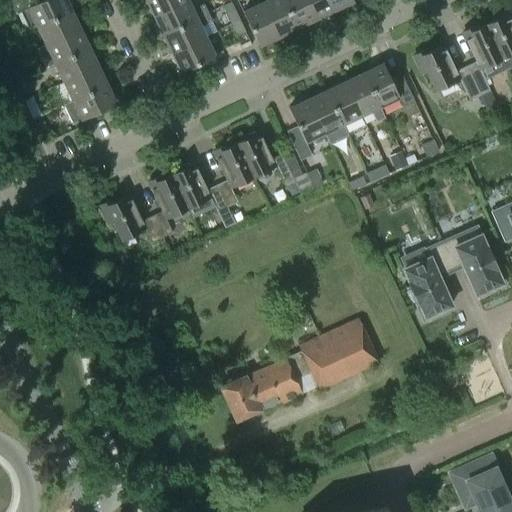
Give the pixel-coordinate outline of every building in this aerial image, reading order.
[(64,0),(40,0),(39,0),(12,0),(10,1),(15,14),(16,13),(25,32),(36,26),(36,25),(69,9),(64,0)] [(145,0),(153,16),(185,0),(145,0)] [(192,9),(187,0),(185,0),(153,16),(162,34),(207,12),(203,4),(192,9)] [(296,28),(282,0),(267,0),(261,3),(277,37),(296,28)] [(315,19),(305,0),(282,0),(296,28),(315,19)] [(328,0),(305,0),(315,19),(334,10),(328,0)] [(328,0),(334,10),(353,1),(352,0),(328,0)] [(277,37),(261,3),(242,12),(258,46),(277,37)] [(78,28),(69,9),(36,25),(36,26),(45,44),(78,28)] [(230,24),(238,20),(233,9),(225,13),(230,24)] [(511,52),(511,22),(506,11),(494,17),(495,20),(485,24),(501,57),(511,52)] [(207,12),(162,34),(171,53),(205,37),(200,26),(211,21),(207,12)] [(244,31),(238,20),(230,24),(236,35),(244,31)] [(501,57),(485,24),(476,29),(474,26),(462,32),(475,61),(479,68),(501,57)] [(0,37),(2,42),(11,38),(6,27),(0,29),(0,37)] [(78,28),(38,48),(47,67),(54,63),(87,47),(78,28)] [(214,56),(205,37),(171,53),(180,72),(214,56)] [(16,49),(11,38),(2,42),(7,53),(16,49)] [(458,78),(455,71),(442,45),(427,52),(425,50),(412,56),(420,73),(426,70),(435,89),(458,78)] [(96,66),(87,47),(54,63),(63,82),(96,66)] [(511,52),(501,57),(506,68),(511,65),(511,52)] [(501,57),(479,68),(484,79),(506,68),(501,57)] [(484,79),(479,68),(475,61),(465,66),(479,94),(489,90),(484,79)] [(398,69),(387,74),(382,63),(363,72),(379,106),(397,98),(402,107),(414,101),(398,69)] [(20,79),(29,75),(23,64),(15,68),(20,79)] [(96,66),(63,82),(72,100),(105,84),(96,66)] [(465,66),(455,71),(458,78),(468,99),(479,94),(465,66)] [(363,72),(345,81),(361,115),(364,123),(383,114),(379,106),(363,72)] [(34,86),(29,75),(20,79),(25,90),(34,86)] [(361,115),(345,81),(326,90),(342,124),(361,115)] [(72,100),(63,105),(72,123),(114,103),(105,84),(72,100)] [(342,124),(326,90),(307,99),(323,133),(327,142),(346,133),(342,124)] [(288,108),(297,126),(286,131),(300,161),(311,155),(305,142),(323,133),(307,99),(288,108)] [(35,104),(27,108),(32,119),(38,116),(40,115),(35,104)] [(40,115),(38,116),(43,127),(51,123),(46,112),(40,115)] [(246,139),(236,144),(252,177),(274,166),(285,187),(295,182),(281,153),(271,158),(257,130),(244,136),(246,139)] [(431,140),(420,145),(426,157),(437,152),(431,140)] [(252,177),(236,144),(226,148),(225,145),(212,151),(226,180),(230,187),(252,177)] [(209,197),(206,189),(192,161),(179,167),(181,170),(171,174),(187,208),(209,197)] [(385,166),(366,174),(366,175),(370,183),(389,175),(385,166)] [(312,180),(320,176),(317,169),(309,173),(312,180)] [(187,208),(171,174),(161,179),(160,176),(147,182),(161,211),(164,218),(187,208)] [(366,175),(348,184),(351,192),(370,183),(366,175)] [(236,201),(230,187),(226,180),(216,184),(226,206),(236,201)] [(216,184),(206,189),(209,197),(216,211),(226,206),(216,184)] [(367,194),(359,198),(364,209),(373,206),(367,194)] [(144,228),(141,220),(129,195),(112,202),(111,199),(99,205),(107,222),(112,220),(121,239),(144,228)] [(511,202),(491,212),(504,240),(511,236),(511,202)] [(164,218),(161,211),(151,215),(161,237),(171,232),(164,218)] [(161,237),(151,215),(141,220),(144,228),(151,242),(161,237)] [(437,243),(450,272),(462,266),(475,295),(487,289),(489,292),(505,285),(497,267),(495,268),(476,226),(437,243)] [(438,277),(450,272),(437,243),(424,249),(428,257),(403,269),(418,302),(415,304),(423,321),(439,314),(438,311),(451,305),(438,277)] [(299,351),(220,387),(235,420),(280,399),(282,403),(302,394),(295,379),(310,372),(317,387),(377,359),(358,318),(297,345),(299,351)] [(485,511),(511,501),(491,457),(452,474),(467,506),(480,500),(484,511),(483,511),(485,511)] [(511,511),(511,504),(511,501),(485,511),(511,511)]
